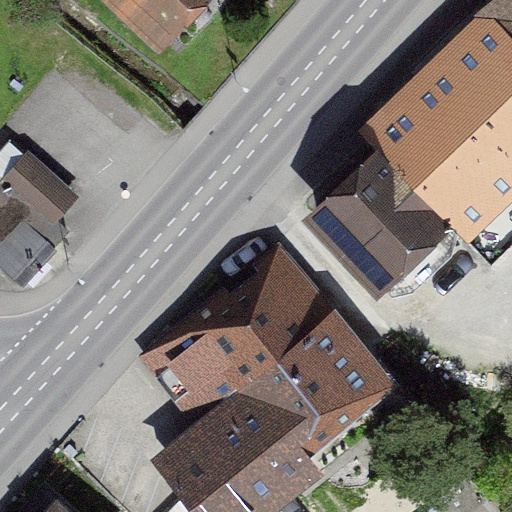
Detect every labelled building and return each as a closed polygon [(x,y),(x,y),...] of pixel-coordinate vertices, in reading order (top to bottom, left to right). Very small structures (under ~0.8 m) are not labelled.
[(123,0),(160,34),(192,0),(123,0)] [(511,0),(504,0),(492,12),(496,17),(511,33),(511,0)] [(511,33),(496,17),(369,136),(457,229),(466,238),(511,193),(511,191),(505,184),(511,177),(511,33)] [(457,229),(369,136),(367,138),(381,153),(318,214),(380,280),(443,219),(455,231),(457,229)] [(71,197),(26,156),(6,177),(51,220),(71,197)] [(0,183),(0,263),(20,281),(65,232),(51,220),(6,177),(0,183)] [(324,413),(379,369),(291,264),(239,307),(324,413)] [(172,328),(145,351),(212,434),(172,466),(208,511),(244,511),(290,475),(273,453),(324,413),(239,307),(188,348),(172,328)]
